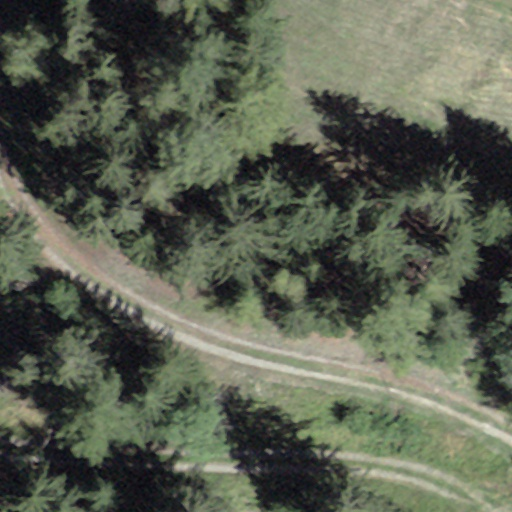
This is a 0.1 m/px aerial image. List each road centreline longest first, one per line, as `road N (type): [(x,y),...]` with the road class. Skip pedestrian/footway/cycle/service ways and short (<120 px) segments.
road 1 (track): [(0,151),(37,230),(133,304),(248,351),(413,391),(511,433)]
road 2 (track): [(487,511),(398,468),(0,451)]
